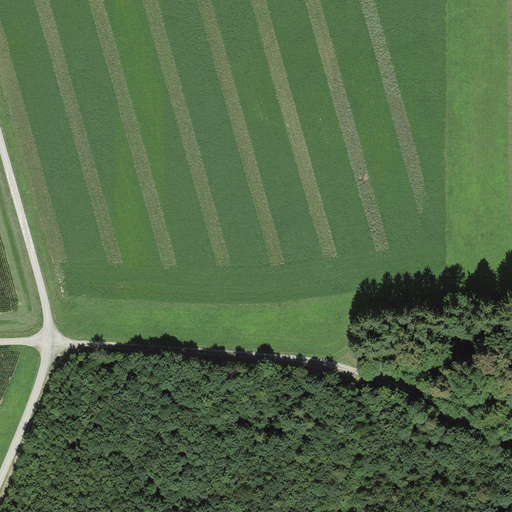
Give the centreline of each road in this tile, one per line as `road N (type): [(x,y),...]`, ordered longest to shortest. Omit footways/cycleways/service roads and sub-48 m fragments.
road 1 (track): [(53,340),(324,360),(511,444)]
road 2 (track): [(0,141),(53,340)]
road 3 (track): [(53,340),(0,464)]
